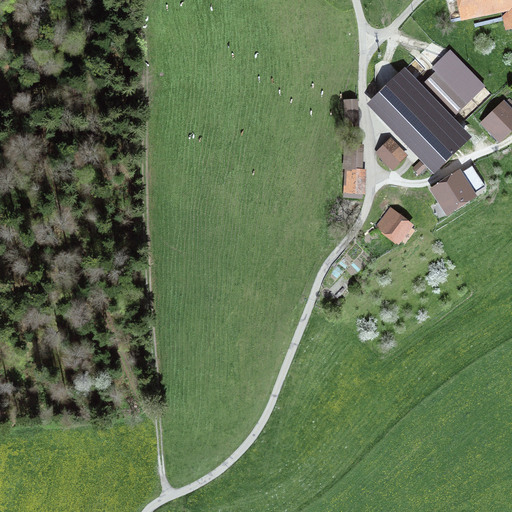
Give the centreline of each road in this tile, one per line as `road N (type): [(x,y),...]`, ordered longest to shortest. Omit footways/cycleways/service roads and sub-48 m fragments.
road 1 (unclassified): [(354,0),(366,213),(324,266),(255,435),(222,470),(145,511)]
road 2 (track): [(171,497),(159,437),(146,43)]
road 3 (track): [(289,511),(412,403),(511,334)]
road 4 (track): [(368,174),(431,181),(511,140)]
